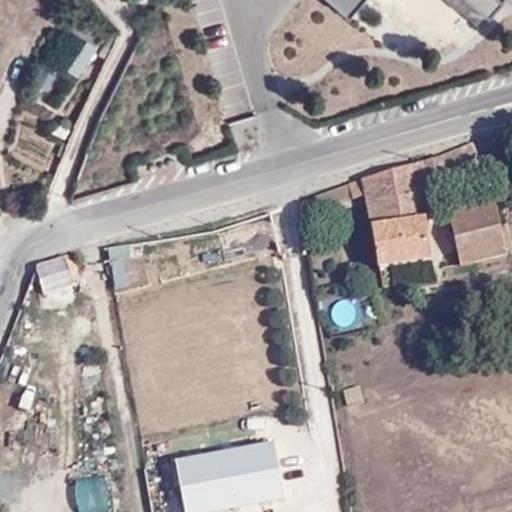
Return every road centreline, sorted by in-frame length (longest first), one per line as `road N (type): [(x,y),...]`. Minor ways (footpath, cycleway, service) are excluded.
road 1 (unclassified): [(493,107),(55,228),(35,236),(11,270)]
road 2 (unknown): [(291,164),(343,511)]
road 3 (track): [(55,228),(71,159),(135,19)]
